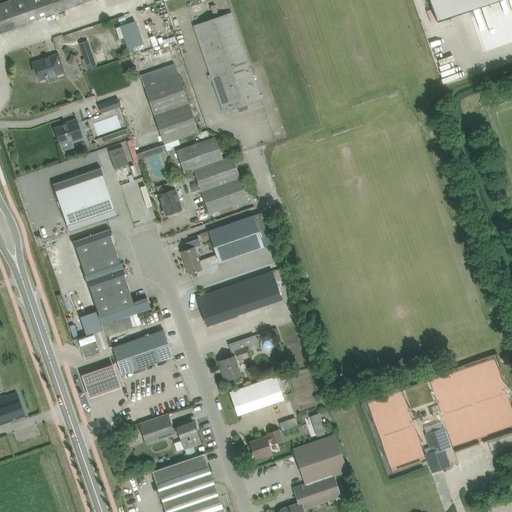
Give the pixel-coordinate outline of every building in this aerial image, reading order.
[(43,0),(13,0),(2,4),(0,4),(0,30),(0,32),(49,15),(43,0)] [(43,0),(49,15),(91,0),(43,0)] [(426,0),(435,23),(499,0),(426,0)] [(223,113),(261,99),(232,13),(193,26),(223,113)] [(72,38),(75,47),(80,46),(88,70),(96,67),(88,41),(91,40),(90,39),(120,29),(117,20),(74,34),(73,31),(62,35),(64,40),(72,38)] [(64,72),(58,54),(32,63),(39,81),(64,72)] [(78,57),(71,54),(68,63),(75,66),(78,57)] [(153,115),(188,102),(178,74),(143,86),(153,115)] [(101,114),(120,107),(121,107),(118,98),(98,105),(101,114)] [(198,133),(198,131),(188,102),(153,115),(163,143),(164,143),(164,145),(174,141),(198,133)] [(82,138),(76,119),(67,123),(67,124),(55,128),(60,143),(72,140),(72,141),(82,138)] [(127,129),(98,139),(100,145),(129,134),(127,129)] [(209,213),(247,201),(231,156),(222,159),(215,138),(177,151),(185,173),(194,170),(198,182),(201,190),(209,213)] [(128,141),(134,160),(166,150),(164,145),(137,153),(132,139),(128,141)] [(115,170),(129,165),(123,147),(109,151),(115,170)] [(69,232),(117,215),(101,167),(53,184),(69,232)] [(193,192),(201,190),(198,182),(191,185),(193,192)] [(182,209),(175,188),(159,194),(166,215),(182,209)] [(264,247),(271,244),(261,213),(253,216),(208,231),(216,255),(219,262),(264,247)] [(76,247),(85,273),(120,261),(111,235),(112,235),(110,229),(73,241),(75,247),(76,247)] [(206,241),(210,239),(208,232),(200,234),(202,239),(206,241)] [(200,238),(188,240),(190,247),(201,245),(200,238)] [(202,268),(219,262),(216,255),(199,261),(194,247),(182,251),(190,274),(202,269),(202,268)] [(120,263),(120,261),(85,273),(86,275),(84,275),(88,287),(89,286),(99,314),(98,314),(102,326),(151,309),(147,297),(134,302),(124,274),(125,274),(121,262),(120,263)] [(272,271),(250,279),(259,306),(281,298),(272,271)] [(236,314),(259,306),(250,279),(218,290),(229,319),(237,316),(236,314)] [(197,297),(203,316),(207,326),(229,319),(218,290),(197,297)] [(78,336),(78,335),(74,324),(73,325),(70,326),(73,337),(78,336)] [(173,356),(164,330),(113,347),(122,374),(152,364),(173,356)] [(83,347),(97,342),(94,333),(78,339),(81,345),(82,345),(83,347)] [(86,355),(100,350),(97,342),(83,347),(86,355)] [(246,347),(245,347),(236,351),(237,353),(233,355),(234,356),(219,361),(219,362),(220,361),(224,371),(223,371),(226,381),(241,375),(236,361),(249,356),(246,347)] [(121,385),(113,362),(81,373),(89,396),(121,385)] [(238,415),(283,399),(275,376),(230,392),(238,415)] [(2,397),(0,397),(0,424),(25,416),(17,393),(7,396),(7,395),(2,397)] [(179,433),(182,441),(184,449),(201,443),(193,421),(173,428),(168,413),(139,423),(147,444),(179,433)] [(269,435),(251,442),(251,444),(250,444),(255,458),(263,456),(264,457),(272,454),(268,443),(271,442),(272,444),(283,440),(279,429),(268,433),(269,435)] [(317,437),(326,434),(324,429),(316,432),(317,437)] [(432,452),(426,454),(432,472),(450,466),(444,448),(450,446),(444,429),(426,435),(430,446),(432,452)] [(293,448),(305,485),(295,489),(298,499),(300,503),(285,509),(284,509),(283,510),(283,511),(282,511),(303,511),(302,508),(327,500),(339,496),(339,495),(333,477),(348,472),(335,434),(293,448)] [(190,458),(192,466),(207,461),(204,453),(190,458)] [(156,483),(165,508),(217,490),(209,465),(208,465),(207,461),(192,466),(190,458),(152,471),(157,483),(156,483)] [(224,511),(217,490),(165,508),(166,511),(224,511)]
